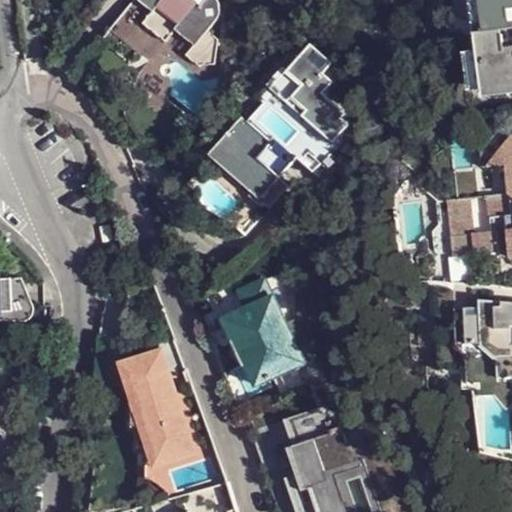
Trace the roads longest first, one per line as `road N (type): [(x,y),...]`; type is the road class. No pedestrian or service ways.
road 1 (residential): [(12,93),(69,101),(101,132),(247,511)]
road 2 (residential): [(54,511),(82,327),(71,269),(0,159)]
